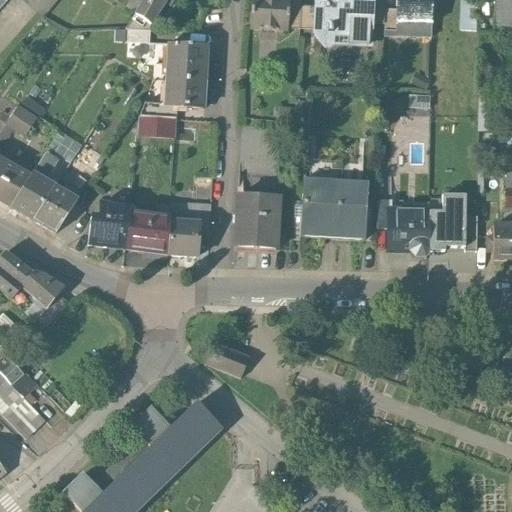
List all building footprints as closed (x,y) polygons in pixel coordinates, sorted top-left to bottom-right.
[(0,0),(0,11),(8,0),(0,0)] [(179,0),(152,0),(138,24),(158,37),(170,18),(173,19),(180,7),(177,6),(179,0)] [(314,0),(314,10),(314,34),(313,40),(326,51),(370,52),(371,26),(372,0),(314,0)] [(385,0),(372,0),(371,26),(384,27),(385,5),(385,0)] [(432,0),(399,0),(399,5),(398,32),(384,32),(384,39),(431,41),(432,0)] [(511,31),(511,0),(501,0),(501,32),(511,31)] [(252,13),(251,36),(285,37),(286,33),(287,7),(287,3),(270,2),(269,14),(252,13)] [(399,5),(385,5),(384,27),(384,32),(398,32),(399,5)] [(299,7),(287,7),(286,33),(298,33),(299,9),(299,7)] [(314,10),(299,9),(298,33),(314,34),(314,10)] [(210,55),(169,53),(167,85),(208,88),(210,55)] [(208,88),(167,85),(166,109),(180,109),(206,111),(208,88)] [(22,138),(44,108),(21,91),(0,120),(0,147),(12,131),(22,138)] [(179,124),(180,109),(166,109),(154,108),(153,122),(179,124)] [(181,127),(144,125),(143,145),(180,147),(181,127)] [(0,207),(9,213),(30,178),(0,161),(0,207)] [(54,192),(30,178),(9,213),(33,227),(54,192)] [(337,188),(307,186),(304,241),(335,243),(337,188)] [(366,189),(337,188),(335,243),(363,244),(366,189)] [(77,205),(54,192),(33,227),(55,240),(61,228),(63,229),(77,205)] [(429,213),(428,253),(444,253),(444,249),(464,249),(465,218),(465,197),(442,196),(441,213),(429,213)] [(277,255),(280,199),(240,197),(237,253),(277,255)] [(376,232),(387,231),(388,213),(390,213),(390,203),(377,203),(376,232)] [(429,213),(390,213),(388,213),(387,231),(388,253),(411,253),(414,258),(423,258),(428,253),(429,213)] [(477,218),(465,218),(464,249),(464,253),(476,253),(477,218)] [(91,255),(125,258),(128,225),(94,222),(91,255)] [(156,227),(128,225),(125,258),(125,259),(167,262),(169,227),(169,224),(156,223),(156,227)] [(200,229),(169,227),(167,262),(197,264),(200,229)] [(511,231),(496,232),(496,266),(511,266),(511,231)] [(3,259),(0,262),(0,292),(11,301),(17,292),(28,278),(3,259)] [(28,278),(17,292),(46,313),(60,295),(31,274),(28,278)] [(251,357),(217,343),(209,363),(243,377),(251,357)] [(40,418),(2,380),(0,382),(0,416),(21,437),(40,418)] [(72,505),(64,511),(137,511),(220,432),(195,405),(170,431),(150,412),(132,430),(140,439),(91,486),(81,478),(63,496),(72,505)]
